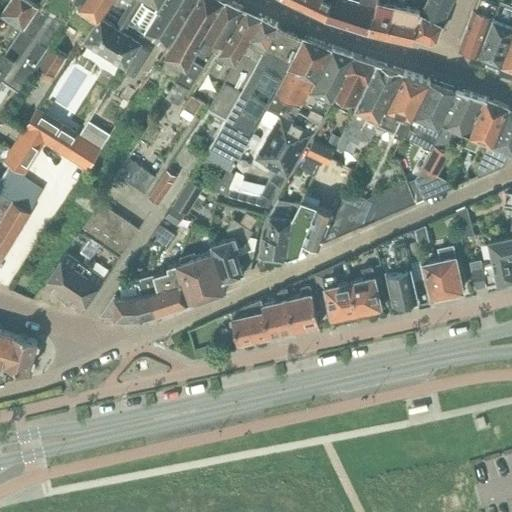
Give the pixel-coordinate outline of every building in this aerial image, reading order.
[(36,0),(32,9),(18,31),(0,59),(0,76),(21,91),(33,72),(51,45),(74,9),(80,0),(36,0)] [(32,9),(19,0),(11,0),(1,18),(18,31),(32,9)] [(80,0),(74,9),(95,22),(108,0),(80,0)] [(108,0),(95,22),(86,35),(126,61),(163,0),(108,0)] [(195,0),(163,0),(126,61),(123,66),(135,74),(152,47),(147,43),(152,34),(169,44),(195,0)] [(186,65),(178,79),(189,86),(204,61),(192,54),(224,0),(196,0),(165,53),(186,65)] [(213,38),(221,43),(244,6),(231,0),(224,0),(192,54),(204,61),(189,86),(178,79),(166,98),(178,106),(213,49),(212,48),(211,42),(213,38)] [(292,0),(322,15),(327,0),(292,0)] [(325,16),(365,29),(373,0),(327,0),(322,15),(325,16)] [(369,30),(385,34),(389,16),(391,16),(394,4),(387,2),(387,0),(373,0),(365,29),(369,30)] [(385,34),(408,39),(418,9),(402,5),(403,0),(398,0),(397,5),(394,4),(391,16),(389,16),(385,34)] [(418,9),(408,39),(412,39),(414,33),(431,40),(437,37),(442,22),(449,7),(449,8),(453,0),(426,0),(421,11),(420,10),(418,9)] [(459,48),(477,54),(492,14),(496,15),(502,1),(499,0),(476,0),(473,9),(459,48)] [(501,63),(511,35),(511,4),(502,1),(496,15),(492,14),(477,54),(501,63)] [(228,57),(234,61),(261,14),(244,6),(221,43),(223,45),(208,70),(218,76),(226,64),(224,63),(228,57)] [(205,113),(222,123),(278,22),(261,14),(234,61),(236,62),(205,113)] [(236,158),(265,105),(304,34),(278,22),(222,123),(204,156),(227,170),(230,171),(231,170),(231,169),(237,172),(243,162),(236,158)] [(281,186),(312,131),(317,121),(310,118),(312,113),(300,107),(313,82),(312,81),(332,45),(304,34),(265,105),(274,109),(279,113),(256,156),(276,167),(260,195),(252,194),(229,188),(226,194),(225,196),(268,207),(281,186)] [(511,35),(501,63),(511,67),(511,35)] [(67,55),(51,45),(33,72),(48,82),(54,74),(67,55)] [(310,118),(317,121),(352,52),(332,45),(312,81),(313,82),(300,107),(312,113),(310,118)] [(336,95),(356,104),(378,61),(352,52),(317,121),(312,131),(314,132),(323,115),(325,116),(336,95)] [(67,68),(57,81),(96,104),(122,63),(104,53),(88,81),(67,68)] [(368,141),(376,126),(377,125),(404,70),(378,61),(356,104),(353,111),(344,130),(368,141)] [(431,79),(404,70),(377,125),(376,126),(403,137),(431,79)] [(458,88),(431,79),(403,137),(423,146),(416,159),(424,163),(445,131),(440,128),(458,88)] [(487,97),(458,88),(440,128),(445,131),(448,127),(455,130),(468,135),(487,97)] [(191,94),(184,106),(195,113),(203,101),(191,94)] [(487,97),(468,135),(469,135),(465,145),(475,150),(479,139),(488,143),(477,169),(479,175),(506,162),(510,153),(491,144),(509,106),(487,97)] [(491,144),(510,153),(511,153),(511,107),(509,106),(491,144)] [(415,179),(414,180),(422,200),(456,185),(438,175),(450,153),(446,151),(449,144),(455,130),(448,127),(445,131),(424,163),(418,173),(415,179)] [(328,140),(336,144),(341,136),(333,131),(328,140)] [(102,148),(80,135),(68,156),(89,169),(102,148)] [(299,168),(315,176),(322,160),(329,163),(335,149),(314,139),(307,153),(306,152),(299,168)] [(117,174),(145,193),(156,176),(128,157),(117,174)] [(30,211),(44,190),(9,167),(0,181),(0,262),(10,246),(32,212),(30,211)] [(150,197),(158,202),(176,175),(168,170),(150,197)] [(219,176),(213,188),(226,194),(229,188),(235,173),(231,170),(230,171),(227,170),(223,178),(219,176)] [(93,213),(100,202),(106,194),(83,178),(70,197),(93,213)] [(191,178),(174,205),(188,214),(205,187),(191,178)] [(406,179),(396,184),(400,209),(416,202),(408,182),(406,179)] [(414,180),(408,182),(416,202),(422,200),(414,180)] [(396,184),(386,188),(389,213),(400,209),(396,184)] [(386,188),(376,193),(378,218),(389,213),(386,188)] [(344,189),(334,210),(345,214),(349,203),(361,208),(352,229),(378,218),(376,193),(366,197),(344,189)] [(294,215),(287,256),(300,252),(304,239),(320,245),(321,243),(334,210),(318,204),(320,200),(305,192),(300,203),(294,215)] [(262,253),(287,256),(294,215),(300,203),(278,199),(270,215),(269,233),(264,233),(262,253)] [(83,227),(93,233),(110,208),(100,202),(93,213),(83,227)] [(349,203),(345,214),(337,236),(352,229),(361,208),(349,203)] [(166,218),(177,226),(185,213),(173,206),(166,218)] [(241,218),(256,224),(260,212),(245,207),(241,218)] [(93,233),(103,240),(120,215),(110,208),(93,233)] [(345,214),(334,210),(321,243),(337,236),(345,214)] [(469,211),(457,215),(463,238),(476,235),(469,211)] [(103,240),(112,246),(129,221),(120,215),(103,240)] [(214,249),(214,250),(223,278),(243,271),(236,249),(240,248),(236,237),(245,243),(253,231),(234,218),(228,227),(226,238),(211,243),(214,249)] [(129,221),(112,246),(122,253),(139,228),(129,221)] [(160,223),(152,236),(166,245),(174,232),(160,223)] [(494,260),(482,262),(481,258),(470,261),(476,286),(511,278),(511,235),(489,241),(494,260)] [(399,270),(387,273),(394,305),(419,299),(406,242),(394,246),(399,270)] [(425,263),(432,296),(462,289),(453,245),(440,248),(442,259),(425,263)] [(227,289),(223,278),(214,250),(214,249),(177,261),(189,301),(227,289)] [(43,285),(63,298),(85,265),(66,252),(43,285)] [(168,270),(152,275),(158,292),(151,294),(156,312),(189,301),(177,261),(166,265),(168,270)] [(85,265),(63,298),(82,311),(105,278),(85,265)] [(364,278),(350,281),(357,313),(382,307),(373,265),(362,268),(364,278)] [(357,313),(350,281),(337,284),(335,272),(323,275),(332,318),(357,313)] [(158,292),(152,275),(138,279),(141,293),(136,295),(115,296),(115,304),(107,304),(100,316),(114,317),(142,317),(156,312),(151,294),(158,292)] [(303,293),(290,296),(287,296),(295,329),(320,324),(311,283),(301,285),(303,293)] [(280,299),(263,302),(270,335),(295,329),(287,296),(290,296),(287,286),(278,290),(280,299)] [(270,335),(263,302),(261,298),(231,311),(238,342),(270,335)] [(0,379),(28,373),(29,372),(38,340),(0,329),(0,379)]
